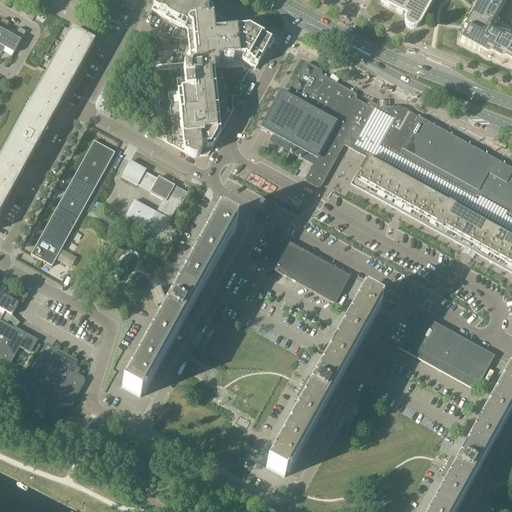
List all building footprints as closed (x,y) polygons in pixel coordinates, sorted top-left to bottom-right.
[(208,156),(220,134),(212,62),(218,61),(217,61),(236,59),(245,64),(246,64),(255,69),(269,46),(249,35),(231,36),(231,31),(225,32),(224,28),(225,28),(225,27),(224,27),(224,26),(224,25),(223,24),(223,23),(222,22),(223,22),(222,22),(222,21),(221,20),(220,20),(219,19),(218,19),(218,18),(217,18),(216,18),(215,18),(213,18),(212,18),(212,9),(211,9),(206,6),(203,4),(197,1),(195,0),(157,0),(151,11),(151,12),(152,12),(161,17),(169,21),(169,22),(172,23),(180,27),(179,28),(180,28),(180,27),(187,31),(186,31),(187,32),(187,31),(188,42),(189,51),(189,55),(190,62),(190,64),(191,64),(192,68),(183,69),(184,79),(176,80),(184,153),(192,157),(193,158),(194,158),(195,158),(196,158),(197,157),(198,157),(199,156),(200,157),(208,156)] [(418,26),(419,25),(433,0),(381,0),(380,3),(405,17),(405,18),(405,20),(405,21),(405,22),(405,23),(405,24),(405,25),(406,26),(407,27),(408,27),(408,28),(409,28),(411,29),(412,29),(413,29),(414,29),(415,28),(416,28),(417,27),(418,27),(418,26)] [(463,29),(455,44),(485,60),(488,59),(499,65),(503,62),(511,68),(511,29),(496,21),(507,0),(478,0),(474,9),(463,29)] [(3,33),(9,23),(3,20),(0,25),(0,39),(3,33),(4,33),(3,33)] [(97,28),(103,31),(107,25),(101,22),(97,28)] [(0,53),(1,54),(4,48),(14,53),(26,32),(20,29),(14,39),(4,33),(3,33),(0,39),(0,53)] [(12,192),(35,150),(39,152),(44,144),(40,142),(71,86),(69,84),(92,43),(94,44),(73,32),(50,74),(47,73),(0,158),(0,208),(10,191),(12,192)] [(262,129),(273,135),(269,142),(290,153),(302,160),(312,166),(305,180),(306,183),(317,189),(320,188),(342,149),(343,147),(342,143),(341,142),(352,123),(359,123),(360,123),(361,122),(362,122),(363,122),(363,121),(364,120),(370,109),(375,109),(375,106),(368,102),(366,106),(355,100),(356,98),(355,95),(321,76),(322,75),(321,71),(307,64),(304,65),(298,76),(298,79),(295,79),(289,90),(290,94),(291,94),(289,97),(282,94),(281,93),(262,129)] [(390,123),(389,125),(399,131),(409,113),(399,107),(390,107),(390,120),(390,123)] [(359,158),(366,163),(368,160),(511,239),(511,217),(475,197),(398,154),(379,144),(389,125),(390,123),(390,120),(370,109),(364,120),(363,121),(363,122),(362,122),(361,122),(360,123),(359,123),(352,123),(341,142),(342,143),(343,147),(342,149),(359,158)] [(379,144),(475,197),(511,217),(511,170),(409,113),(399,131),(389,125),(379,144)] [(94,142),(30,256),(51,268),(115,154),(105,149),(103,147),(94,142)] [(511,239),(368,160),(366,163),(361,173),(359,171),(351,186),(471,252),(511,275),(511,239)] [(144,173),(145,171),(130,162),(121,178),(137,187),(138,184),(151,191),(149,194),(165,202),(158,215),(133,201),(125,217),(138,224),(134,231),(145,237),(157,243),(160,237),(162,238),(171,222),(169,221),(176,208),(178,210),(187,194),(180,190),(179,192),(173,189),(174,187),(158,178),(157,180),(144,173)] [(217,216),(185,274),(168,304),(165,303),(166,302),(160,288),(159,288),(151,292),(151,291),(150,291),(157,307),(157,306),(161,304),(164,312),(122,387),(121,388),(124,389),(123,389),(139,398),(142,393),(144,395),(145,394),(144,394),(235,231),(235,232),(235,231),(233,230),(235,225),(219,216),(219,217),(217,215),(217,216)] [(257,262),(289,280),(304,252),(273,234),(257,262)] [(350,277),(304,252),(289,280),(334,305),(350,277)] [(286,473),(289,475),(289,474),(379,311),(377,310),(380,305),(364,296),(361,295),(361,296),(313,382),(308,379),(298,397),(303,400),(266,467),(266,468),(268,469),(284,478),(286,473)] [(8,321),(11,316),(18,304),(3,296),(0,301),(0,310),(4,312),(0,319),(0,321),(1,322),(4,319),(8,321)] [(417,314),(402,342),(398,349),(475,392),(494,357),(417,314)] [(0,321),(0,379),(11,385),(18,374),(7,368),(18,347),(29,353),(36,341),(6,325),(8,321),(4,319),(1,322),(0,321)] [(47,358),(42,356),(25,386),(28,387),(27,388),(28,391),(29,392),(28,394),(50,406),(51,404),(52,404),(55,403),(56,402),(58,404),(76,371),(74,370),(74,369),(73,365),(72,365),(74,362),(55,352),(52,357),(47,358)] [(456,511),(478,472),(511,411),(511,378),(508,376),(506,375),(505,375),(505,376),(458,462),(452,459),(442,477),(448,480),(430,511),(456,511)]
